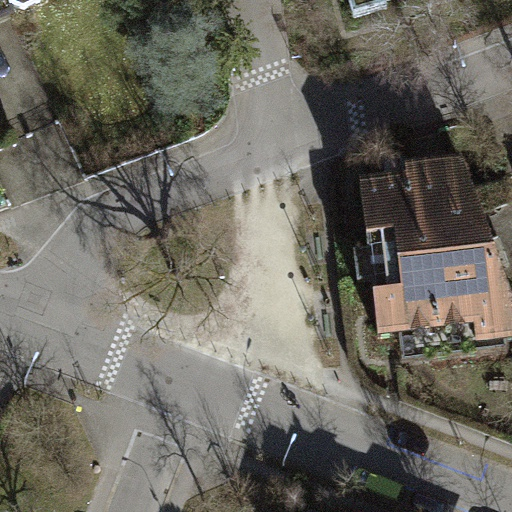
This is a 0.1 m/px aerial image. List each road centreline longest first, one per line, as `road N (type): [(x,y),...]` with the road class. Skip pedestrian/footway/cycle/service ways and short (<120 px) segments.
road 1 (residential): [(183,383),(508,511)]
road 2 (residential): [(36,328),(92,234),(120,212),(275,146)]
road 3 (residential): [(275,146),(511,61)]
road 4 (residential): [(36,328),(183,383)]
road 5 (residential): [(255,0),(275,146)]
road 6 (residential): [(134,511),(183,383)]
